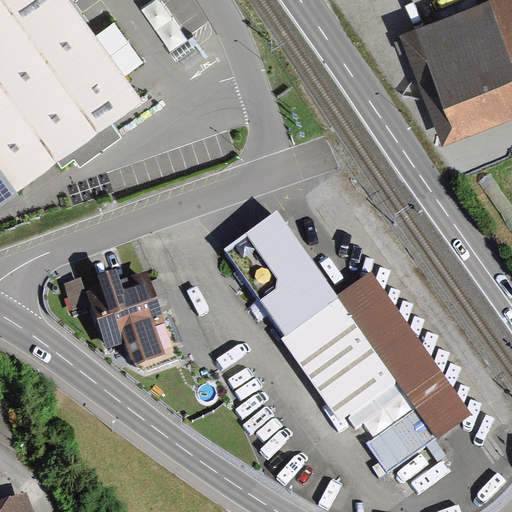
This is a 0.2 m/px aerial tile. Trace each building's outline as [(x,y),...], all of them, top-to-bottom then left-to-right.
[(68,0),(0,0),(0,201),(58,160),(62,166),(75,157),(80,164),(121,135),(111,120),(140,99),(130,86),(68,0)] [(511,0),(486,0),(399,34),(443,145),(511,117),(511,0)] [(160,27),(174,49),(208,27),(195,5),(160,27)] [(275,211),(228,250),(287,335),(282,338),(338,418),(395,379),(416,409),(367,444),(387,473),(471,414),(372,271),(336,297),(275,211)] [(86,292),(81,277),(65,283),(76,315),(95,308),(108,347),(124,341),(133,366),(177,351),(148,269),(122,278),(119,268),(99,275),(103,287),(86,292)] [(0,511),(31,511),(25,494),(0,503),(0,511)]
